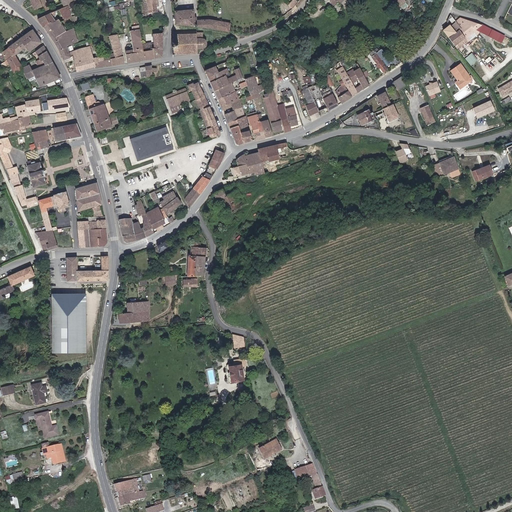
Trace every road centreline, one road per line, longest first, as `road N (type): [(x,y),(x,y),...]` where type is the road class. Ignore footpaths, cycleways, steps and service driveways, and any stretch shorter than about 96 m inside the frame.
road 1 (residential): [(192,211),(212,240),(216,316),(262,343),(341,511)]
road 2 (primary): [(113,511),(95,412),(115,250)]
road 3 (tertiary): [(511,132),(463,144),(358,131),(303,142),(295,133)]
road 4 (tertiary): [(448,8),(403,68),(295,133)]
road 5 (primary): [(115,250),(102,180),(66,77)]
road 6 (residential): [(307,0),(283,24),(194,57)]
